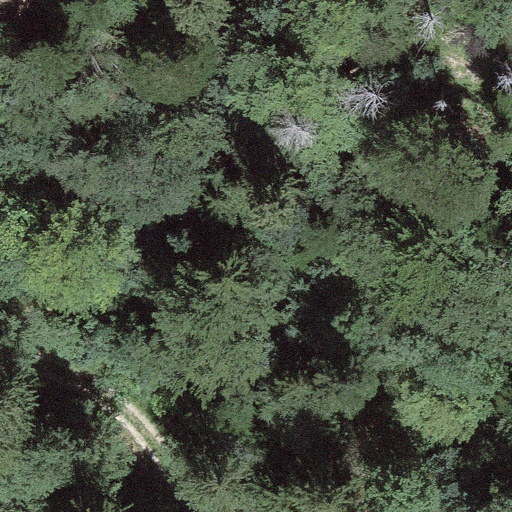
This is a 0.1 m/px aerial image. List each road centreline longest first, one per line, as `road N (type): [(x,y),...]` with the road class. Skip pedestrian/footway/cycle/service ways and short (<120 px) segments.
road 1 (track): [(0,301),(81,292),(137,296),(183,311),(225,336),(411,511)]
road 2 (track): [(0,360),(67,377),(109,399),(203,511)]
